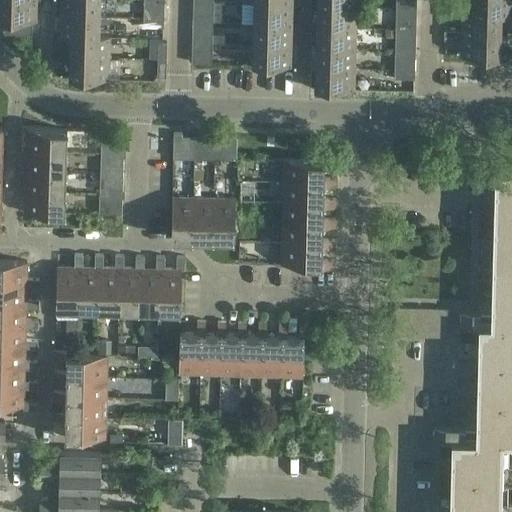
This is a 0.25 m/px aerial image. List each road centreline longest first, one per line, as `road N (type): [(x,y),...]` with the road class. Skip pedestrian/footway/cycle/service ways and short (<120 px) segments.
road 1 (residential): [(354,300),(237,291),(178,244),(46,246)]
road 2 (residential): [(19,511),(20,461),(42,409),(46,246)]
road 3 (residential): [(351,511),(354,300)]
road 4 (residential): [(354,300),(358,111)]
road 5 (residential): [(10,242),(14,105),(28,84)]
road 6 (residential): [(35,90),(63,102),(176,106)]
road 7 (residential): [(176,106),(300,109)]
